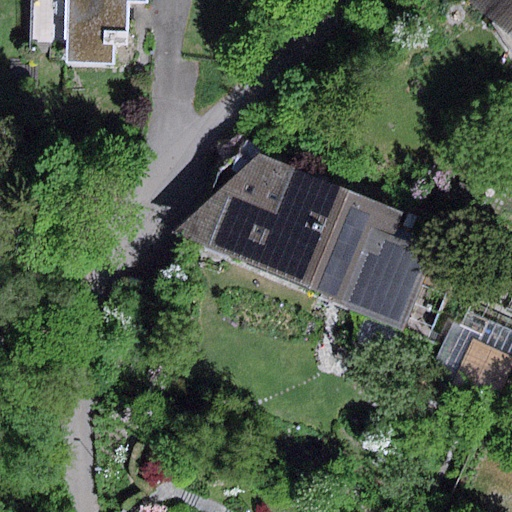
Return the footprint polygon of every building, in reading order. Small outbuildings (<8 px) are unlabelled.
[(66,0),(63,65),(115,68),(116,47),(126,47),(129,2),(145,3),(144,0),(66,0)] [(511,0),(468,0),(511,35),(511,0)] [(259,154),(173,233),(401,327),(431,254),(391,237),(402,213),(259,154)] [(0,311),(5,308),(15,240),(1,238),(5,212),(0,210),(0,311)] [(511,357),(474,340),(453,385),(494,403),(511,363),(511,357)]
